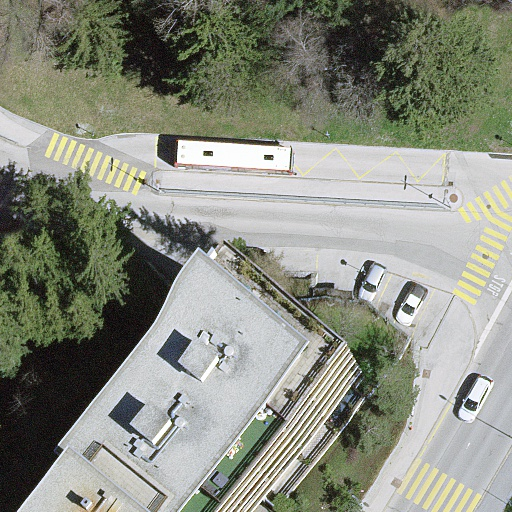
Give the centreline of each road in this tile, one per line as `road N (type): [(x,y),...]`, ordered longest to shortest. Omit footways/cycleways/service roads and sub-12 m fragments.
road 1 (unclassified): [(511,265),(396,228),(0,198)]
road 2 (secondary): [(511,363),(426,511)]
